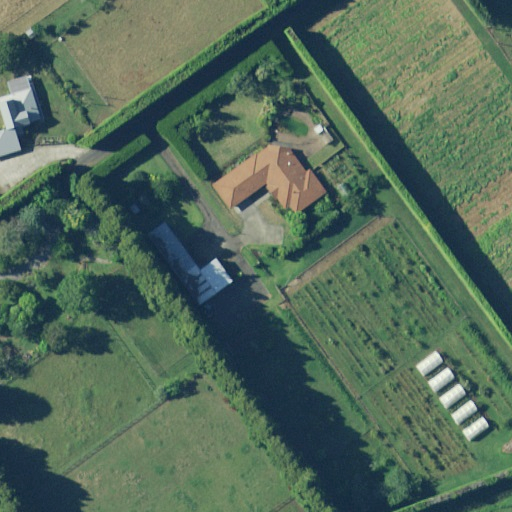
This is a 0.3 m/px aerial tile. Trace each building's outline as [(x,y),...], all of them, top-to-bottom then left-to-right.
[(0,132),(0,156),(22,150),(18,135),(27,132),(25,126),(44,120),(31,76),(8,82),(12,95),(0,98),(0,105),(7,130),(0,132)] [(308,173),(291,147),(273,143),(213,184),(229,208),(265,184),(275,200),(278,198),(291,218),(327,194),(311,171),(308,173)] [(201,270),(167,222),(149,235),(200,306),(234,281),(217,258),(201,270)] [(437,350),(418,364),(426,375),(445,361),(437,350)] [(449,368),(429,381),(436,391),(456,378),(449,368)] [(460,382),(440,397),(447,407),(468,392),(460,382)] [(473,399),(453,414),(461,425),(481,410),(473,399)] [(484,415),(464,431),(473,442),(493,426),(484,415)]
